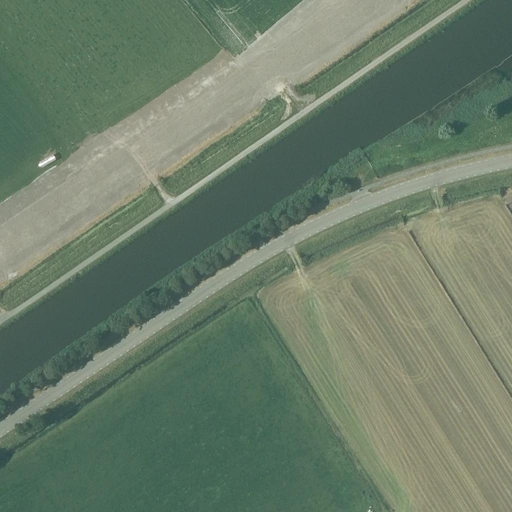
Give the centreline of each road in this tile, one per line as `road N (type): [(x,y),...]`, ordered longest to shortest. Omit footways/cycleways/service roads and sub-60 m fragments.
road 1 (tertiary): [(0,430),(278,245),(367,202),(511,161)]
road 2 (track): [(0,320),(467,0)]
